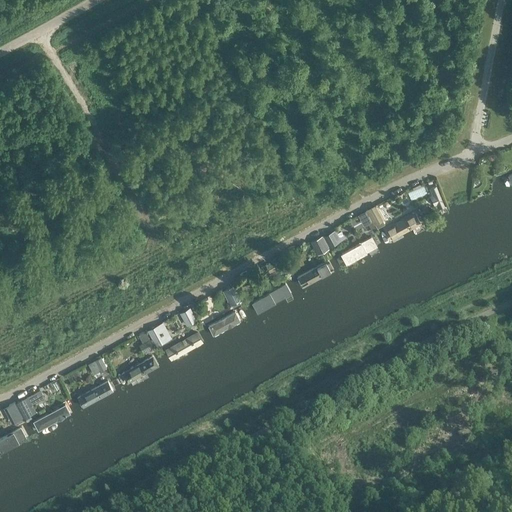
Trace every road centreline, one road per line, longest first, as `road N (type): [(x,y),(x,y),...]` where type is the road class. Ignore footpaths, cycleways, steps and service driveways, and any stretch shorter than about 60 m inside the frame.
road 1 (unclassified): [(0,401),(473,151)]
road 2 (unclassified): [(473,151),(500,0)]
